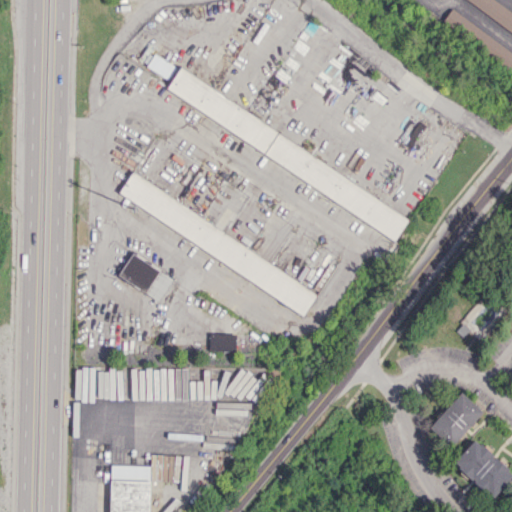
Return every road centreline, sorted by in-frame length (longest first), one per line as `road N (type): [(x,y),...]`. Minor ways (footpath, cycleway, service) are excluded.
road 1 (trunk): [(35,0),(22,511)]
road 2 (trunk): [(50,511),(62,0)]
road 3 (tertiary): [(511,150),(228,511)]
road 4 (residential): [(357,357),(390,385),(413,459),(452,511)]
road 5 (residential): [(511,412),(463,369),(435,362),(390,385)]
